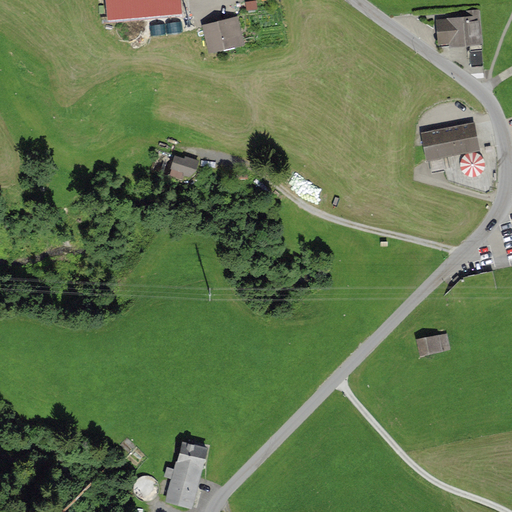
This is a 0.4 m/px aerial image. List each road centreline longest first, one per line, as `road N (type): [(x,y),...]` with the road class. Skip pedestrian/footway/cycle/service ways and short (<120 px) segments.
road 1 (tertiary): [(212,511),(489,228),(507,193),(501,127),(484,94),(355,0)]
road 2 (track): [(463,254),(311,209),(264,172),(213,155)]
road 3 (track): [(503,511),(437,485),(390,446),(337,378)]
